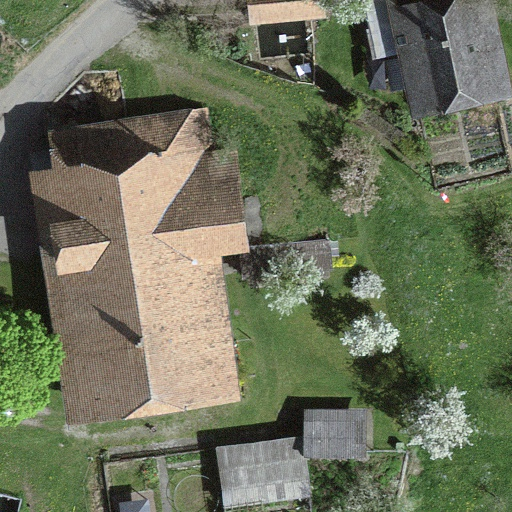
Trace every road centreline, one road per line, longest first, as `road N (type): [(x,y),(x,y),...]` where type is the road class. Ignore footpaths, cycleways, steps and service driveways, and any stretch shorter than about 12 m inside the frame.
road 1 (track): [(252,238),(281,223),(289,185),(285,144),(258,113),(144,67),(102,19)]
road 2 (unclassified): [(126,0),(0,124)]
